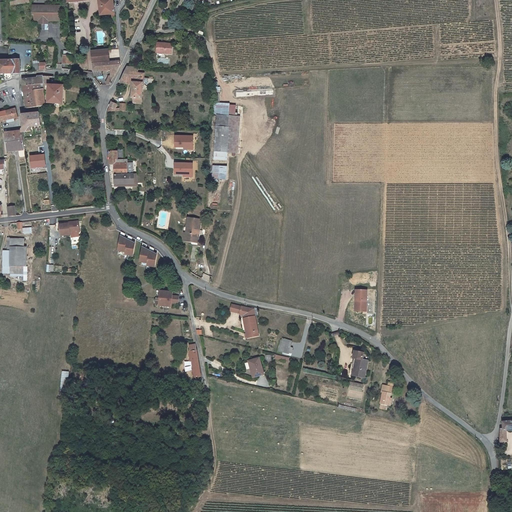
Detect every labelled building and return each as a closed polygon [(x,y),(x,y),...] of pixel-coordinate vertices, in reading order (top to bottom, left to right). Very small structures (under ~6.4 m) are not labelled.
[(108,0),(101,1),(102,16),(112,15),(113,18),(116,17),(114,0),(108,0)] [(61,7),(35,6),(35,16),(37,16),(37,22),(41,22),(41,24),(50,24),(50,22),(55,22),(55,18),(61,18),(61,7)] [(155,42),(155,53),(164,53),(170,53),(170,42),(155,42)] [(108,61),(108,60),(109,49),(109,48),(104,48),(98,48),(94,48),(93,48),(93,61),(108,61)] [(71,57),(71,53),(64,52),(63,65),(71,66),(72,58),(71,57)] [(0,61),(0,74),(0,79),(11,79),(12,75),(19,76),(24,75),(22,60),(0,61)] [(120,66),(120,61),(108,61),(93,61),(93,71),(93,74),(100,74),(100,69),(111,70),(110,78),(108,78),(108,84),(110,84),(120,66)] [(40,72),(41,63),(32,63),(31,74),(40,72)] [(143,100),(143,82),(143,76),(137,75),(137,68),(126,68),(118,86),(123,86),(123,84),(130,84),(130,100),(134,100),(134,106),(142,106),(142,100),(143,100)] [(24,87),(44,85),(44,78),(39,78),(39,80),(24,81),(23,81),(24,87)] [(63,104),(64,86),(49,87),(49,105),(63,104)] [(28,109),(39,109),(39,97),(45,96),(44,91),(25,93),(27,109),(28,109)] [(106,112),(122,112),(122,106),(119,105),(119,107),(114,107),(116,102),(110,102),(106,112)] [(216,116),(235,116),(235,106),(228,105),(228,104),(215,103),(214,116),(216,116)] [(0,123),(1,123),(8,122),(8,124),(16,122),(16,119),(19,118),(17,110),(12,112),(0,114),(0,123)] [(41,117),(40,114),(24,116),(26,128),(22,129),(23,132),(24,134),(33,133),(32,128),(42,126),(41,117)] [(216,116),(215,152),(228,153),(236,153),(238,117),(235,116),(216,116)] [(25,141),(24,134),(23,132),(8,135),(9,145),(25,141)] [(193,135),(174,134),(173,148),(183,148),(183,149),(193,150),(193,135)] [(26,150),(25,141),(9,145),(11,154),(26,150)] [(112,184),(133,183),(132,174),(130,174),(129,163),(129,158),(127,158),(120,159),(120,150),(118,147),(116,147),(116,149),(111,150),(112,163),(114,162),(114,171),(111,171),(112,184)] [(227,160),(228,153),(215,152),(214,159),(227,160)] [(44,154),(29,155),(31,168),(46,166),(44,154)] [(193,162),(174,162),(174,175),(182,175),(182,177),(193,177),(193,162)] [(136,163),(129,163),(130,174),(132,174),(133,183),(139,183),(139,173),(137,173),(136,163)] [(227,166),(214,165),(213,178),(226,179),(227,166)] [(183,218),(182,234),(182,240),(189,240),(189,242),(190,242),(190,246),(194,246),(195,243),(197,219),(183,218)] [(69,223),(57,225),(58,236),(68,235),(67,234),(77,233),(75,222),(69,223)] [(124,235),(120,232),(116,251),(124,253),(123,255),(131,257),(134,244),(130,242),(131,238),(127,236),(126,240),(123,238),(124,235)] [(182,240),(182,234),(180,234),(179,241),(189,242),(189,240),(182,240)] [(24,275),(23,237),(10,238),(9,239),(11,275),(24,275)] [(146,246),(142,244),(138,263),(145,265),(145,267),(153,268),(155,255),(152,253),(153,250),(149,248),(148,251),(145,250),(146,246)] [(171,292),(154,290),(152,305),(169,307),(169,303),(176,304),(177,297),(170,296),(171,292)] [(355,313),(363,313),(363,308),(367,308),(367,292),(356,292),(355,313)] [(256,335),(254,316),(253,309),(241,306),(231,304),(230,310),(240,312),(245,313),(245,317),(244,318),(246,325),(243,326),(245,336),(256,335)] [(288,354),(289,352),(291,353),(292,348),(290,347),(292,341),(282,338),(279,351),(288,354)] [(190,373),(197,373),(193,345),(186,346),(187,351),(185,351),(187,360),(189,360),(190,373)] [(360,350),(354,349),(352,358),(352,360),(350,370),(352,370),(351,376),(363,378),(366,362),(361,361),(362,354),(359,353),(360,350)] [(247,362),(248,370),(251,370),(253,378),(262,376),(258,360),(247,362)] [(361,386),(348,384),(347,390),(360,392),(361,386)] [(380,405),(379,410),(385,411),(386,406),(387,400),(388,395),(390,395),(392,389),(390,388),(391,385),(386,384),(385,388),(380,387),(379,393),(381,394),(379,405),(380,405)] [(508,430),(511,430),(511,421),(504,421),(504,430),(501,430),(501,443),(508,443),(508,430)]
